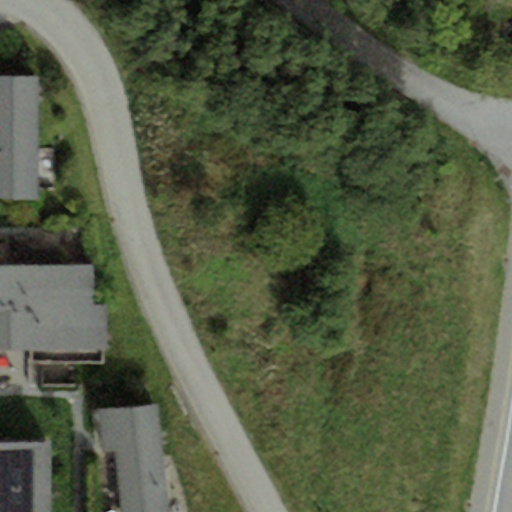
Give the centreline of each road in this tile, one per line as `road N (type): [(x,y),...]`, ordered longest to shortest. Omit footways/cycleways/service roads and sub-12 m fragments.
road 1 (residential): [(270,511),(151,280),(85,54),(66,27),(22,0)]
road 2 (residential): [(511,133),(313,0)]
